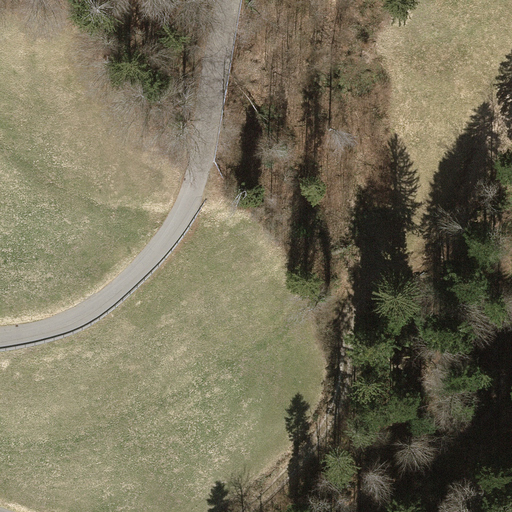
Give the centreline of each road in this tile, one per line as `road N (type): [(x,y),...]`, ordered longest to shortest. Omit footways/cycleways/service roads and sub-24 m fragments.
road 1 (residential): [(223,0),(188,198),(140,262),(106,290),(58,319),(0,333)]
road 2 (track): [(246,511),(333,422),(348,378),(343,317),(372,275),(452,253),(511,215)]
road 3 (track): [(417,261),(458,212),(491,137),(511,113)]
